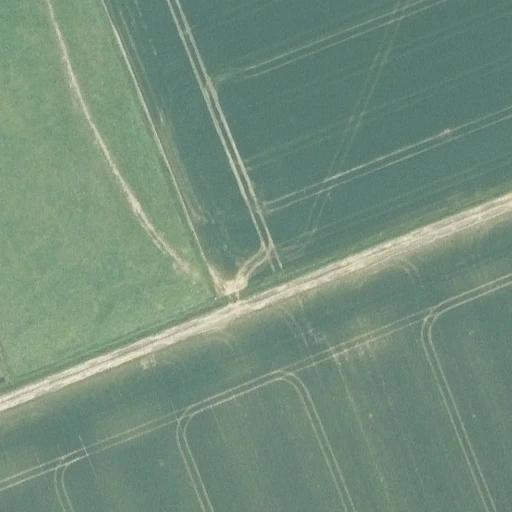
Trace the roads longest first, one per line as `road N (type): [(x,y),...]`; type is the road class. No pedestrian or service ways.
road 1 (track): [(0,400),(357,256)]
road 2 (track): [(511,195),(357,256)]
